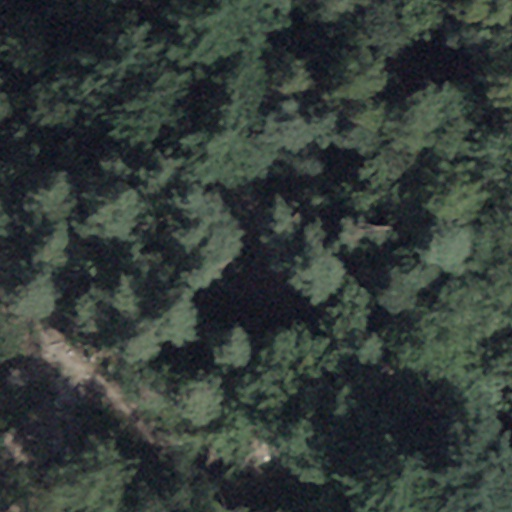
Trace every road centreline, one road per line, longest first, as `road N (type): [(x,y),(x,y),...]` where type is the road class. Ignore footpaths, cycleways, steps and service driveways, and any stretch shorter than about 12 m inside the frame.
road 1 (track): [(0,225),(13,241),(39,329),(208,483),(255,492),(329,464),(383,463),(511,504)]
road 2 (track): [(511,430),(468,384),(418,364),(339,360),(290,313),(250,143),(278,86),(262,0)]
road 3 (track): [(378,0),(394,10),(403,54),(402,151),(439,193),(498,212),(511,207)]
